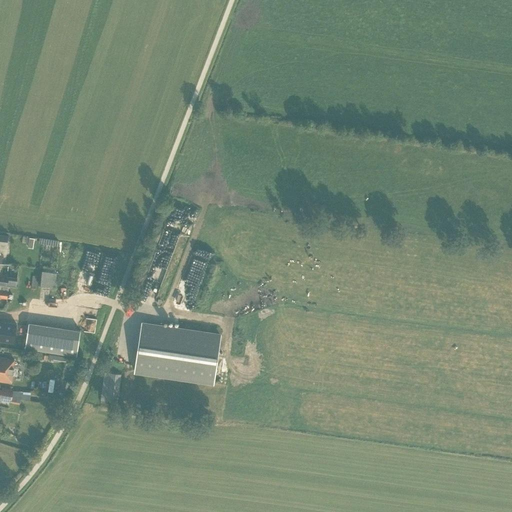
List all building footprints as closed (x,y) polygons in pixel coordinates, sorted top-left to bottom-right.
[(0,234),(0,263),(2,263),(3,254),(0,253),(0,247),(8,249),(9,235),(0,234)] [(59,288),(71,288),(72,256),(60,255),(59,288)] [(93,292),(101,294),(111,257),(103,255),(93,292)] [(77,263),(76,292),(87,292),(88,263),(77,263)] [(25,270),(19,296),(31,298),(37,273),(25,270)] [(58,274),(44,273),(42,286),(56,288),(58,274)] [(0,277),(0,285),(8,286),(16,286),(17,276),(10,275),(9,278),(6,278),(0,277)] [(0,297),(7,298),(8,286),(0,285),(0,297)] [(93,329),(94,319),(85,319),(84,329),(93,329)] [(3,325),(0,324),(0,333),(2,334),(1,341),(14,343),(17,324),(3,322),(3,325)] [(162,325),(142,322),(135,370),(214,382),(221,336),(162,327),(162,325)] [(80,331),(29,323),(25,348),(77,356),(80,331)] [(0,380),(10,382),(13,360),(0,358),(0,380)] [(110,375),(106,400),(159,408),(163,382),(110,375)] [(64,379),(59,390),(66,393),(70,381),(64,379)] [(11,388),(2,387),(2,389),(0,388),(0,397),(12,399),(13,391),(11,390),(11,388)]
